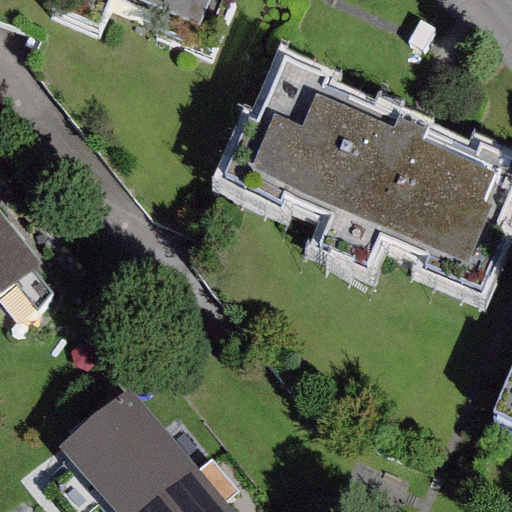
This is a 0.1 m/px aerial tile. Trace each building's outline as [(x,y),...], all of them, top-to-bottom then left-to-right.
[(240,0),(68,0),(217,59),(240,0)] [(330,94),(281,73),(226,206),(294,234),(300,221),(415,268),(410,281),(491,315),(511,263),(511,252),(504,249),(511,229),(511,168),(482,156),(476,170),(325,107),(330,94)] [(0,219),(0,310),(44,276),(0,219)] [(25,329),(63,296),(45,276),(7,308),(25,329)] [(64,469),(100,511),(163,511),(199,482),(137,408),(64,469)] [(511,414),(500,443),(511,448),(511,414)] [(223,511),(199,482),(163,511),(223,511)]
